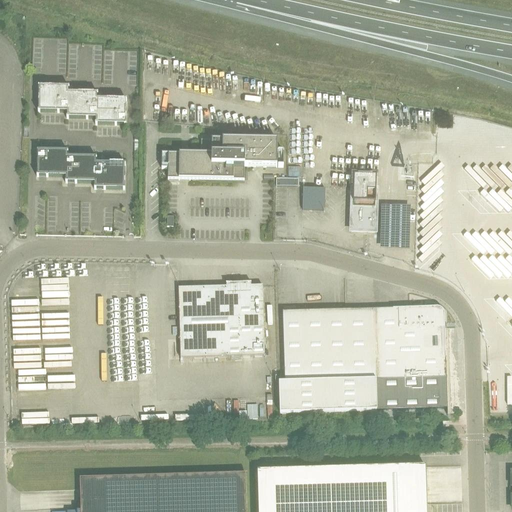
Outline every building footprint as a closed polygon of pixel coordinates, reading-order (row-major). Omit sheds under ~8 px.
[(68,94),(69,94),(69,88),(38,88),(38,113),(67,114),(68,114),(68,94)] [(68,114),(67,114),(66,120),(95,120),(96,120),(97,101),(98,101),(98,95),(69,94),(68,94),(68,114)] [(127,101),(98,101),(97,101),(96,120),(95,120),(95,126),(126,126),(127,101)] [(154,115),(154,105),(143,104),(143,115),(154,115)] [(160,119),(172,121),(175,107),(162,105),(160,119)] [(277,168),(277,142),(207,141),(207,155),(168,155),(168,181),(244,182),(244,168),(277,168)] [(67,159),(68,159),(68,153),(37,152),(37,178),(65,178),(66,178),(67,159)] [(66,178),(65,178),(65,184),(94,184),(95,184),(95,165),(97,165),(97,159),(68,159),(67,159),(66,178)] [(95,184),(94,184),(94,190),(125,191),(125,165),(97,165),(95,165),(95,184)] [(353,191),(352,232),(374,233),(376,192),(376,178),(353,177),(353,191)] [(459,211),(460,238),(465,241),(474,241),(476,236),(476,223),(485,222),(488,216),(496,219),(495,219),(502,223),(511,222),(511,221),(510,221),(511,220),(511,182),(511,184),(511,190),(471,192),(471,198),(469,202),(463,202),(459,211)] [(324,211),(325,190),(303,190),(302,211),(324,211)] [(446,254),(446,268),(455,268),(456,254),(446,254)] [(265,357),(263,287),(251,287),(251,284),(226,285),(226,288),(178,289),(180,360),(265,357)] [(282,313),(282,314),(290,313),(291,329),(282,329),(284,384),(330,382),(331,413),(376,412),(447,409),(446,379),(444,316),(437,308),(373,310),(282,313)] [(284,384),(279,384),(280,415),(331,413),(330,382),(284,384)] [(426,511),(425,468),(257,473),(258,511),(426,511)] [(246,511),(245,475),(80,480),(80,511),(246,511)]
